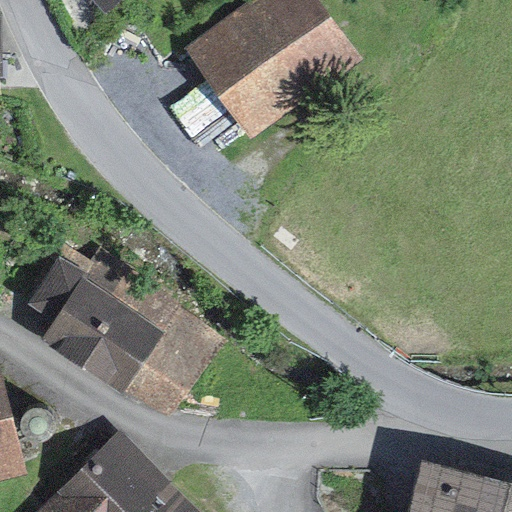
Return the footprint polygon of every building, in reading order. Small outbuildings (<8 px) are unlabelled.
[(377,53),(337,0),(259,0),(213,35),(281,125),(377,53)] [(91,273),(64,256),(33,303),(58,319),(45,338),(134,398),(175,418),(231,337),(104,253),(91,273)] [(0,483),(33,474),(3,357),(0,357),(0,483)] [(212,511),(126,426),(38,511),(212,511)] [(511,511),(511,476),(433,457),(417,511),(511,511)]
